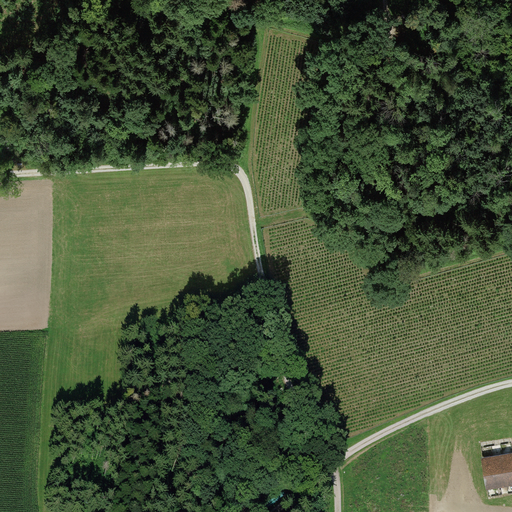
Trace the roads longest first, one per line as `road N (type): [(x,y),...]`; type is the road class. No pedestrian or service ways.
road 1 (track): [(342,511),(343,457),(271,300),(243,176),(216,163),(0,176)]
road 2 (track): [(511,381),(395,427),(343,457),(298,511)]
